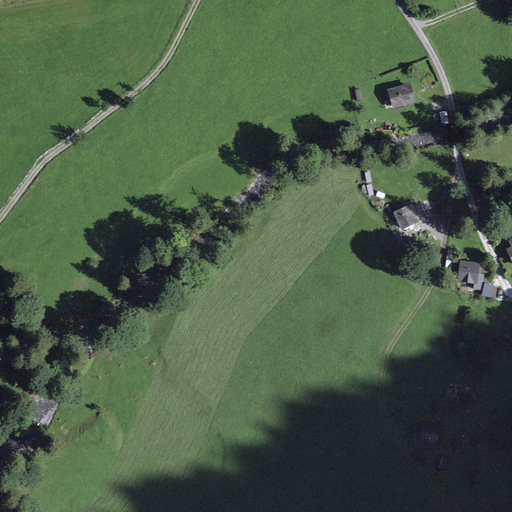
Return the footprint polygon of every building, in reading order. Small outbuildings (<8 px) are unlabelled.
[(390,91),(394,107),(413,101),(409,86),(390,91)] [(449,111),(440,111),(440,122),(449,122),(449,111)] [(402,229),(414,223),(413,219),(415,218),(410,207),(396,214),(402,229)] [(428,269),(431,267),(424,259),(421,262),(428,269)] [(416,267),(423,274),(428,269),(421,262),(416,267)] [(475,282),(474,289),(481,290),(483,275),(476,274),(477,266),(462,264),(460,280),(475,282)] [(486,285),(484,295),(490,297),(493,286),(486,285)] [(430,440),(430,445),(435,446),(437,430),(423,429),(422,439),(430,440)]
